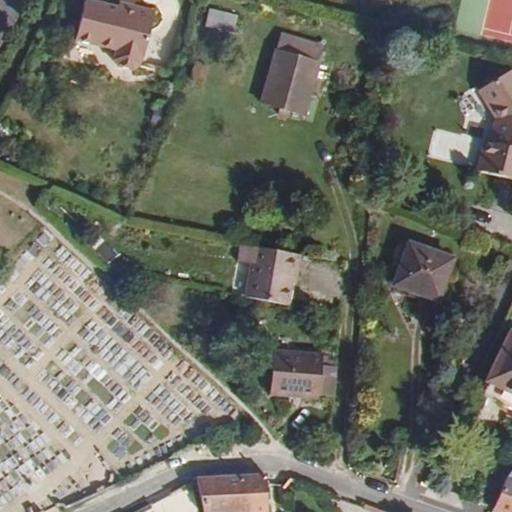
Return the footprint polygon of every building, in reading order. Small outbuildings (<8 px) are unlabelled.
[(143,58),(155,13),(134,9),(133,13),(118,10),(85,1),(75,41),(114,51),(112,61),(115,66),(132,71),(139,67),(141,58),(143,58)] [(133,13),(134,9),(119,5),(118,10),(133,13)] [(236,17),(208,11),(204,28),(232,34),(236,17)] [(287,117),(288,112),(304,116),(311,91),(317,93),(319,83),(313,82),(322,47),(279,35),(261,104),(280,109),(278,114),(287,117)] [(511,69),(478,90),(495,118),(490,142),(485,141),(478,171),(511,179),(511,69)] [(412,288),(439,298),(443,286),(453,260),(409,244),(394,285),(411,291),(412,288)] [(287,306),(292,283),(293,272),(297,272),(300,256),(241,245),(238,262),(252,265),(246,298),(287,306)] [(436,306),(439,298),(412,288),(411,291),(394,285),(392,290),(436,306)] [(325,340),(338,342),(340,316),(327,313),(325,340)] [(486,388),(511,400),(511,335),(486,388)] [(273,351),(270,394),(319,398),(319,396),(334,397),(336,367),(321,365),(322,355),(273,351)] [(246,511),(243,476),(195,479),(203,511),(246,511)] [(267,511),(266,476),(243,476),(246,511),(267,511)] [(511,511),(511,481),(505,479),(493,509),(502,511),(511,511)]
